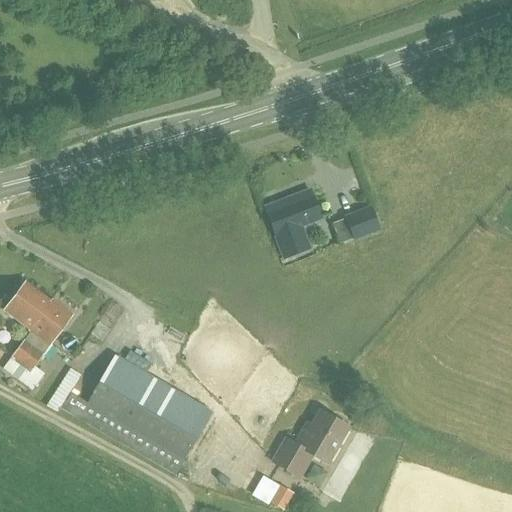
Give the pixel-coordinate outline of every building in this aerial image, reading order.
[(276,235),(275,236),(284,259),(304,251),(308,249),(300,227),(320,219),(309,191),(295,196),(265,208),(267,214),(276,235)] [(346,218),(355,239),(379,230),(371,209),(346,218)] [(27,325),(46,300),(24,284),(5,309),(27,325)] [(46,300),(27,325),(31,329),(29,331),(34,335),(30,339),(32,340),(28,345),(24,342),(12,358),(4,370),(32,391),(44,375),(34,368),(72,317),(56,304),(54,306),(46,300)] [(111,428),(113,425),(182,464),(213,413),(114,356),(85,408),(84,408),(82,411),(64,400),(58,410),(108,438),(114,430),(111,428)] [(327,465),(348,428),(320,412),(307,436),(302,433),(295,446),(286,440),(273,464),(299,479),(312,456),(327,465)] [(283,509),(292,493),(279,485),(269,502),(283,509)]
